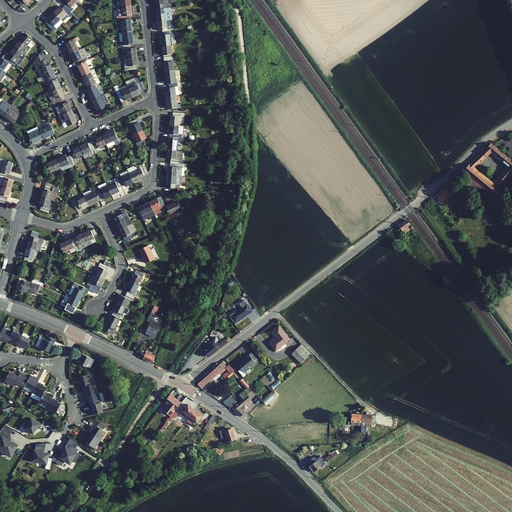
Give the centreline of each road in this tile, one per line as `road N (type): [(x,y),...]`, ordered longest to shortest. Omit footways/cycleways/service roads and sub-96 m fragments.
road 1 (residential): [(511,122),(181,385)]
road 2 (tertiary): [(181,385),(281,453),(339,511)]
road 3 (residential): [(154,98),(153,180),(98,213)]
road 4 (residential): [(92,127),(56,52),(21,22)]
